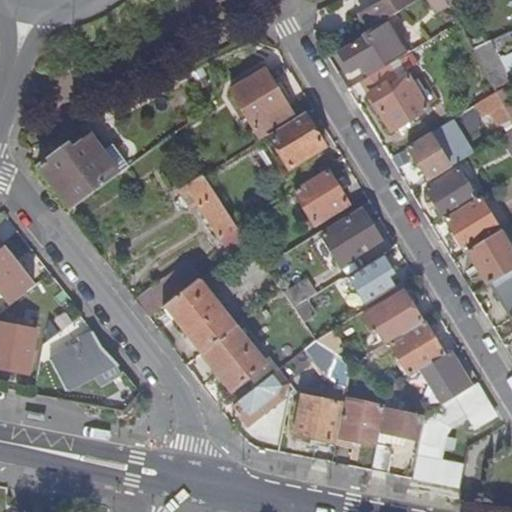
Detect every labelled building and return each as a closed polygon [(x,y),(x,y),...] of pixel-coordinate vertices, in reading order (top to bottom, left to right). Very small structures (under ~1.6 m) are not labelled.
[(370,30),(389,19),(419,0),(384,0),(361,15),(370,30)] [(469,0),(446,0),(452,9),(470,1),(469,0)] [(369,77),(388,66),(410,52),(389,19),(370,30),(364,33),(367,37),(339,54),(350,72),(362,65),(369,77)] [(511,30),(496,36),(502,52),(511,48),(511,30)] [(511,75),(509,70),(511,67),(511,50),(503,55),(492,37),(475,48),(497,85),(511,76),(511,75)] [(398,81),(388,66),(369,77),(360,82),(370,98),(369,100),(375,109),(378,109),(391,132),(427,110),(407,76),(398,81)] [(268,136),(294,120),(264,71),(230,91),(260,141),(268,136)] [(511,120),(511,91),(510,88),(497,93),(509,116),(511,120)] [(498,123),(509,116),(497,93),(477,105),(484,117),(492,112),(498,123)] [(294,120),(268,136),(288,169),(324,148),(304,114),(294,120)] [(429,179),(477,151),(457,116),(409,143),(429,179)] [(70,211),(127,169),(109,145),(100,152),(89,136),(68,151),(64,146),(37,167),(70,211)] [(445,218),(476,199),(457,169),(426,189),(445,218)] [(327,171),(294,190),(315,225),(348,205),(327,171)] [(248,242),(237,226),(203,176),(185,189),(197,207),(220,239),(226,235),(237,251),(248,242)] [(190,212),(197,207),(185,189),(178,195),(190,212)] [(467,252),(500,232),(478,198),(476,199),(445,218),(466,253),(467,252)] [(382,242),(363,211),(322,237),(341,268),(382,242)] [(491,284),(511,270),(511,252),(500,232),(467,252),(488,285),(491,284)] [(38,282),(0,234),(0,283),(14,302),(38,282)] [(393,274),(382,257),(349,278),(366,305),(393,289),(386,278),(393,274)] [(266,267),(272,277),(280,272),(274,262),(266,267)] [(511,270),(491,284),(511,318),(511,317),(511,270)] [(168,305),(180,295),(167,278),(152,286),(152,288),(135,302),(146,318),(166,302),(168,305)] [(201,355),(235,328),(198,281),(180,295),(168,305),(164,308),(201,355)] [(285,295),(294,308),(315,296),(306,282),(285,295)] [(421,321),(404,292),(363,318),(374,335),(378,332),(386,344),(421,321)] [(39,327),(3,320),(0,336),(0,363),(32,369),(39,327)] [(424,323),(390,344),(394,351),(410,377),(432,364),(444,356),(424,323)] [(235,328),(201,355),(230,392),(264,365),(235,328)] [(84,341),(53,356),(67,382),(65,383),(68,389),(73,386),(72,384),(116,361),(118,363),(120,360),(105,346),(96,330),(82,337),(84,341)] [(316,341),(339,356),(345,352),(333,331),(316,341)] [(352,366),(339,356),(316,341),(304,351),(331,387),(327,403),(325,403),(326,398),(322,396),(320,401),(301,398),(294,437),(316,441),(315,448),(329,450),(330,444),(333,445),(344,388),(348,389),(352,366)] [(390,344),(356,364),(361,372),(394,351),(390,344)] [(453,399),(471,388),(450,353),(444,356),(432,364),(453,399)] [(279,370),(231,407),(247,426),(281,400),(289,382),(279,370)] [(460,490),(465,465),(437,460),(441,438),(446,428),(464,415),(475,430),(495,419),(475,386),(471,388),(453,399),(424,417),(411,480),(460,490)] [(407,404),(387,391),(385,402),(403,410),(407,404)] [(376,447),(376,446),(384,409),(345,402),(337,440),(376,447)] [(421,419),(386,412),(382,432),(416,439),(421,419)] [(387,449),(376,446),(376,447),(371,472),(387,475),(391,456),(387,449)]
